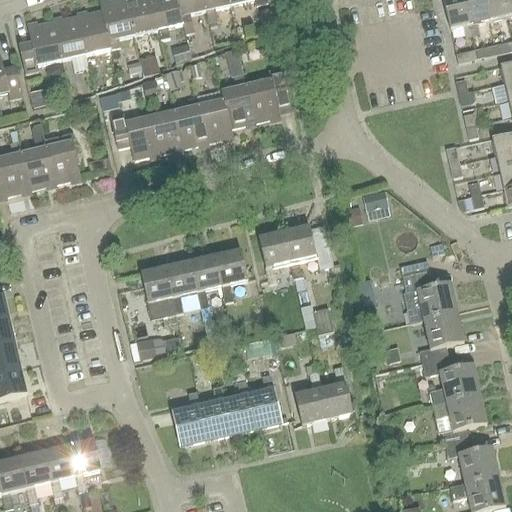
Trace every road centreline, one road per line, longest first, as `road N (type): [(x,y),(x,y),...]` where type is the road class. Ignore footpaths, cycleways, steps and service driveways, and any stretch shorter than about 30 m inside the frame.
road 1 (residential): [(350,141),(83,215)]
road 2 (residential): [(62,405),(18,231),(83,215)]
road 3 (residential): [(493,273),(350,141)]
road 4 (residential): [(83,215),(122,391)]
road 5 (residential): [(350,141),(317,0)]
road 6 (residential): [(122,391),(170,511)]
